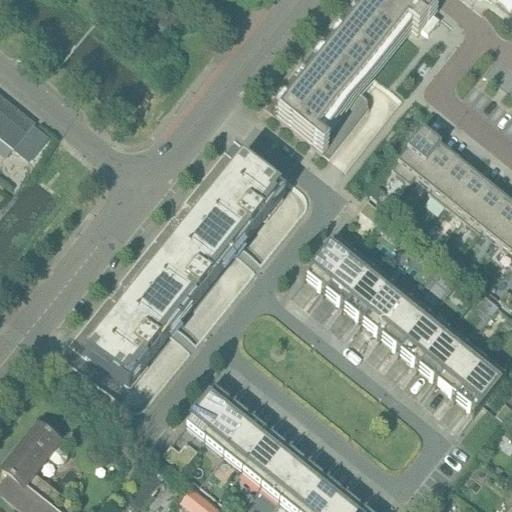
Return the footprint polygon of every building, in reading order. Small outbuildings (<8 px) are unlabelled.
[(417,0),(374,0),(277,120),(311,148),(321,135),(406,30),(411,34),(417,39),(421,34),(427,39),(434,30),(438,25),(432,20),(436,16),(437,15),(417,0)] [(151,23),(165,34),(177,20),(163,9),(151,23)] [(152,35),(148,39),(156,46),(159,42),(152,35)] [(0,144),(12,154),(35,127),(0,99),(0,144)] [(414,180),(439,150),(422,135),(391,174),(409,189),(415,181),(414,180)] [(414,180),(415,181),(430,193),(431,194),(456,163),(439,150),(414,180)] [(105,300),(68,347),(90,365),(122,390),(126,394),(169,341),(175,333),(234,261),(240,253),(283,200),(278,196),(225,153),(181,206),(180,208),(113,290),(105,300)] [(456,163),(431,194),(430,193),(427,197),(445,211),(473,177),(456,163)] [(473,177),(445,211),(462,225),(490,190),(473,177)] [(384,195),(377,190),(370,199),(376,205),(384,195)] [(482,235),(506,204),(490,190),(462,225),(479,239),(482,235)] [(498,248),(511,231),(511,208),(506,204),(482,235),(498,248)] [(406,213),(398,222),(404,227),(412,218),(406,213)] [(404,227),(410,233),(418,223),(412,218),(404,227)] [(511,231),(498,248),(511,259),(511,231)] [(445,245),(439,240),(431,250),(438,255),(445,245)] [(322,299),(322,300),(354,261),(334,245),(303,284),(304,285),(306,283),(319,294),(320,292),(325,296),(322,299)] [(445,245),(438,255),(444,260),(452,250),(445,245)] [(341,314),(341,315),(372,276),(354,261),(322,300),(323,300),(324,298),(338,309),(339,307),(343,311),(341,314)] [(465,277),(471,282),(479,272),(473,267),(465,277)] [(479,272),(471,282),(477,287),(485,278),(479,272)] [(359,329),(360,330),(391,291),(372,276),(341,315),(342,315),(343,313),(357,324),(358,322),(362,326),(359,329)] [(391,291),(360,330),(362,328),(375,339),(377,337),(381,341),(378,344),(378,345),(410,306),(391,291)] [(498,304),(505,309),(511,300),(511,299),(506,295),(498,304)] [(397,359),(397,360),(428,321),(410,306),(378,345),(379,345),(381,343),(394,354),(395,352),(399,356),(397,359)] [(415,375),(416,375),(447,336),(428,321),(397,360),(398,360),(399,358),(413,369),(414,367),(418,371),(415,375)] [(434,390),(466,351),(447,336),(416,375),(418,373),(431,384),(433,383),(437,386),(434,390)] [(453,405),(484,366),(466,351),(434,390),(435,390),(437,388),(450,399),(451,398),(455,401),(453,405)] [(484,366),(453,405),(454,405),(455,404),(469,414),(470,413),(474,416),(471,420),(472,421),(504,382),(484,366)] [(203,447),(234,408),(231,412),(227,408),(228,407),(214,396),(216,394),(215,393),(184,432),(203,447)] [(234,408),(203,447),(222,462),(253,424),(253,423),(250,427),(245,423),(247,422),(233,411),(235,409),(234,408)] [(253,424),(222,462),(240,478),(272,439),(271,438),(268,442),(264,438),(265,437),(252,426),(254,424),(253,424)] [(37,430),(1,476),(7,480),(16,488),(6,501),(18,511),(75,511),(76,511),(34,477),(44,465),(47,461),(55,468),(60,468),(64,467),(67,463),(67,458),(66,454),(58,447),(37,430)] [(272,439),(240,478),(259,493),(290,454),(290,453),(287,457),(283,454),(284,452),(271,441),(272,439)] [(189,463),(171,448),(161,460),(180,475),(189,463)] [(290,454),(259,493),(278,508),(309,469),(309,468),(306,472),(301,469),(303,467),(289,456),(291,454),(290,454)] [(309,469),(278,508),(283,511),(305,511),(328,484),(327,484),(324,487),(320,484),(321,482),(308,471),(310,469),(309,469)] [(150,478),(129,504),(139,511),(161,486),(150,478)] [(328,484),(305,511),(335,511),(346,499),(343,502),(339,499),(340,497),(327,486),(328,484)] [(346,499),(335,511),(358,511),(345,501),(347,499),(346,499)]
